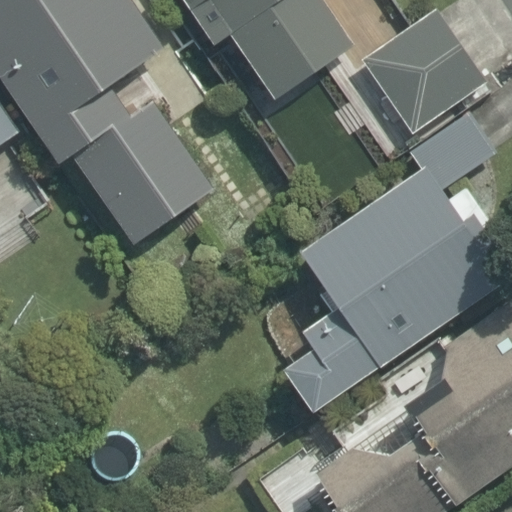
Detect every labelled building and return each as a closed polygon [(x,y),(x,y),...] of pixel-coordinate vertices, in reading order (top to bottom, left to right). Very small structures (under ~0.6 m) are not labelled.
[(171,47),(138,0),(0,0),(0,85),(57,166),(131,114),(113,88),(171,47)] [(353,42),(323,0),(197,0),(229,46),(244,35),(283,90),(353,42)] [(442,7),(370,58),(423,133),(495,83),(442,7)] [(0,152),(26,135),(0,98),(0,152)] [(152,106),(79,157),(143,248),(216,198),(152,106)] [(384,367),(511,277),(511,275),(482,233),(430,159),(301,249),(342,308),(310,330),(321,346),(290,367),(321,411),(384,367)] [(451,511),(511,470),(511,342),(422,405),(439,429),(384,468),(360,434),(313,467),(344,511),(451,511)]
